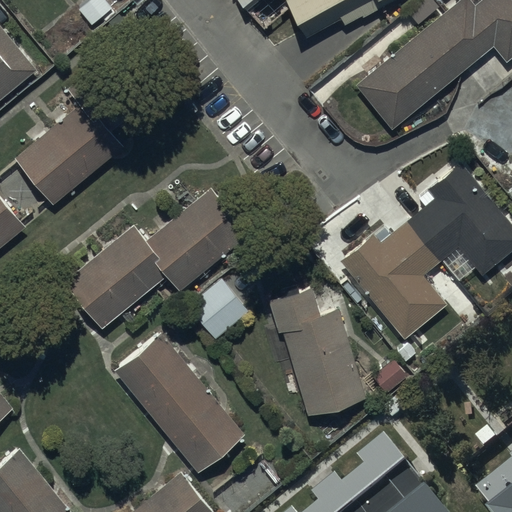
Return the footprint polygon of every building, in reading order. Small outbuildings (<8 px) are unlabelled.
[(287,0),(304,31),(339,12),(343,20),(362,10),(363,12),(385,0),(287,0)] [(511,0),(476,0),(474,2),(472,0),(452,0),(354,78),(390,123),(493,42),(504,56),(511,49),(511,0)] [(0,20),(0,93),(35,65),(0,20)] [(82,95),(13,151),(51,198),(120,142),(82,95)] [(420,270),(458,241),(481,270),(511,244),(511,221),(459,157),(426,185),(428,187),(419,194),(425,201),(379,239),(372,230),(339,256),(402,332),(443,300),(420,270)] [(249,228),(210,181),(146,234),(132,218),(62,276),(101,323),(165,269),(179,286),(249,228)] [(0,241),(24,222),(0,192),(0,241)] [(248,305),(221,272),(186,301),(214,334),(248,305)] [(308,281),(267,293),(277,327),(281,326),(306,409),(365,391),(338,301),(316,308),(308,281)] [(159,326),(113,364),(196,466),(243,429),(159,326)] [(406,370),(392,353),(371,370),(385,387),(406,370)] [(0,412),(12,403),(0,387),(0,412)] [(511,511),(511,464),(484,487),(502,511),(447,511),(386,437),(365,454),(374,465),(348,486),(339,474),(317,492),(326,503),(314,511),(300,511),(297,508),(292,511),(511,511)] [(74,511),(19,443),(0,458),(0,511),(74,511)] [(216,511),(218,511),(179,465),(121,511),(216,511)]
